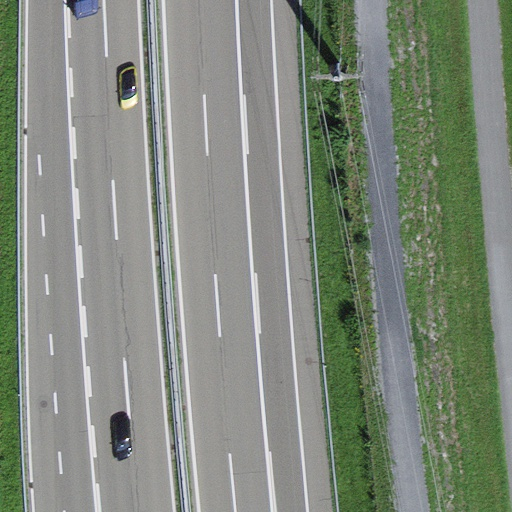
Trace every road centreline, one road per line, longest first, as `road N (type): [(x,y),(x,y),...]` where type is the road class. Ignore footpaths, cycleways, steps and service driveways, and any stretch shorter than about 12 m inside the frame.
road 1 (track): [(372,0),(413,511)]
road 2 (motorway): [(107,0),(138,511)]
road 3 (motorway): [(227,417),(203,0)]
road 4 (track): [(484,0),(511,323)]
